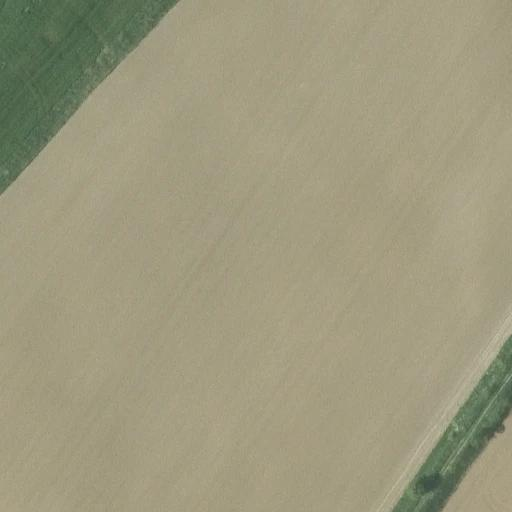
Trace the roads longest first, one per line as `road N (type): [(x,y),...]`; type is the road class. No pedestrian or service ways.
road 1 (unclassified): [(0,168),(143,0)]
road 2 (track): [(511,366),(411,511)]
